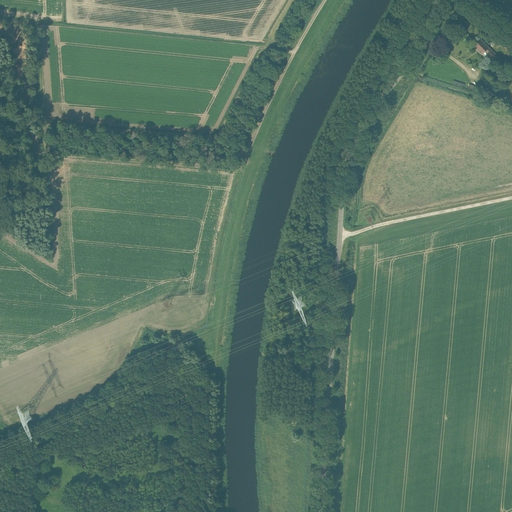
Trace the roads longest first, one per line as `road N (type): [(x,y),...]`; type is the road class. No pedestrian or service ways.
road 1 (unclassified): [(320,511),(344,178),(438,0)]
road 2 (unclassified): [(47,153),(241,165),(326,0)]
road 3 (track): [(288,0),(214,136),(44,124)]
road 4 (track): [(340,237),(511,197)]
road 5 (track): [(35,19),(47,153)]
